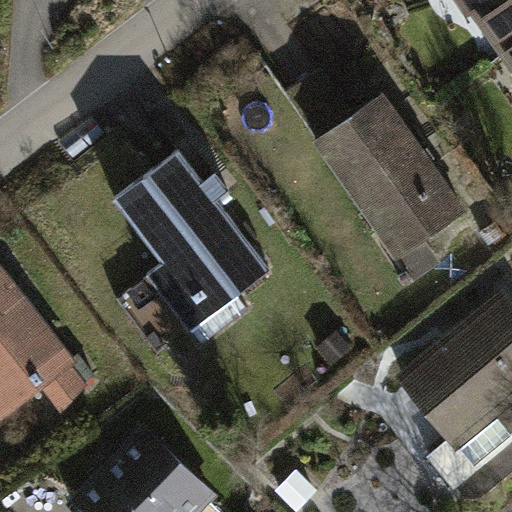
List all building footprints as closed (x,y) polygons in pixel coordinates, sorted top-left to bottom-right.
[(511,0),(465,0),(500,47),(511,38),(511,0)] [(511,38),(500,47),(511,63),(511,38)] [(383,93),(318,139),(416,278),(443,259),(424,231),(461,205),(383,93)] [(183,143),(122,188),(170,254),(155,265),(195,319),(271,264),(183,143)] [(0,259),(0,388),(9,401),(71,355),(0,259)] [(511,305),(503,295),(404,375),(456,439),(435,455),(456,480),(511,434),(511,432),(493,409),(511,393),(511,305)] [(152,429),(83,496),(98,511),(188,511),(211,490),(152,429)]
